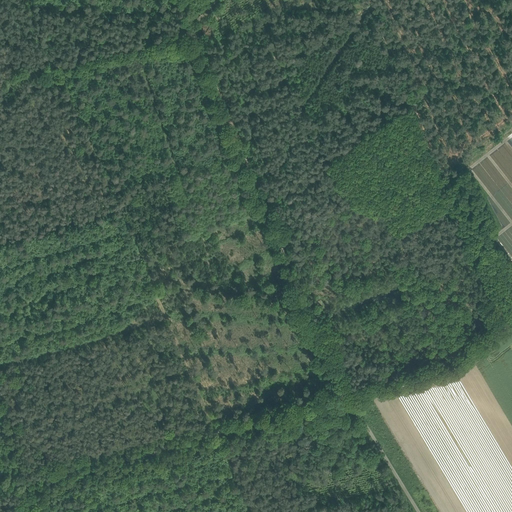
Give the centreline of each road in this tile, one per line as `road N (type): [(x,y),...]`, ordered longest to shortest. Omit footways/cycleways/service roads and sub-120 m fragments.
road 1 (track): [(354,399),(183,0)]
road 2 (track): [(354,399),(28,478),(0,477)]
road 3 (unclassified): [(511,324),(450,375),(354,399),(419,511)]
road 4 (unknown): [(0,74),(191,20)]
